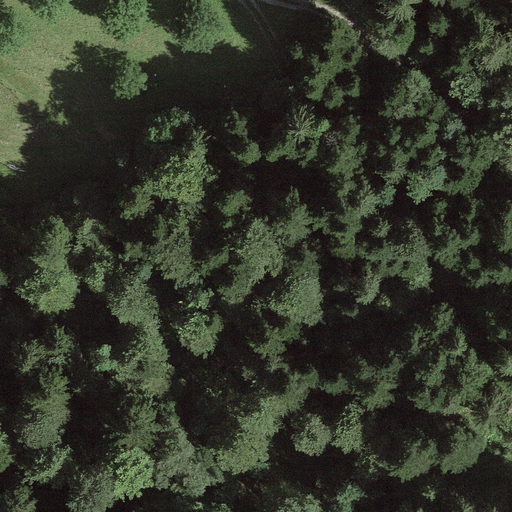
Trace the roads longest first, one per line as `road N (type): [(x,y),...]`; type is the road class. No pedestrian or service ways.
road 1 (track): [(246,0),(311,105),(414,205),(511,371)]
road 2 (track): [(0,226),(93,274),(136,307),(253,411),(286,453)]
road 3 (track): [(286,0),(341,20),(406,63),(511,157)]
